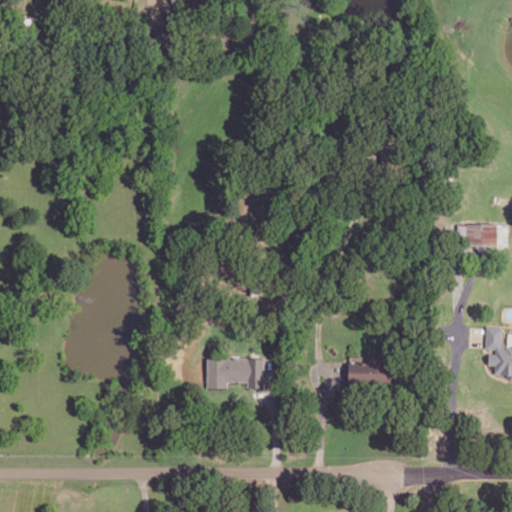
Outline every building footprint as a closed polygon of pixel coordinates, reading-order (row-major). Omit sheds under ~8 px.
[(155,26),(159,41),(173,37),(169,22),(155,26)] [(381,141),(404,138),(410,173),(387,177),(381,141)] [(461,222),(461,243),(508,244),(508,223),(461,222)] [(487,324),(486,346),(496,346),(496,351),(489,351),(489,363),(496,363),(496,371),(509,371),(508,375),(511,375),(511,331),(509,331),(508,343),(501,343),(502,325),(500,325),(487,324)] [(350,354),(349,378),(391,379),(391,364),(387,364),(388,355),(350,354)] [(207,356),(207,385),(227,385),(227,379),(249,379),(249,385),(265,385),(265,356),(207,356)]
